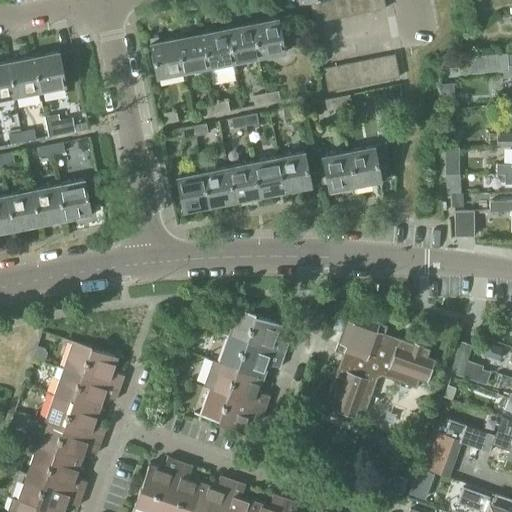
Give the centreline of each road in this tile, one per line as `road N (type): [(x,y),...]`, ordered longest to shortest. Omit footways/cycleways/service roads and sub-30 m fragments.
road 1 (residential): [(155,260),(301,254),(427,263)]
road 2 (residential): [(155,260),(107,1)]
road 3 (residential): [(257,472),(311,319)]
road 4 (residential): [(0,289),(155,260)]
road 5 (residential): [(119,426),(257,472)]
